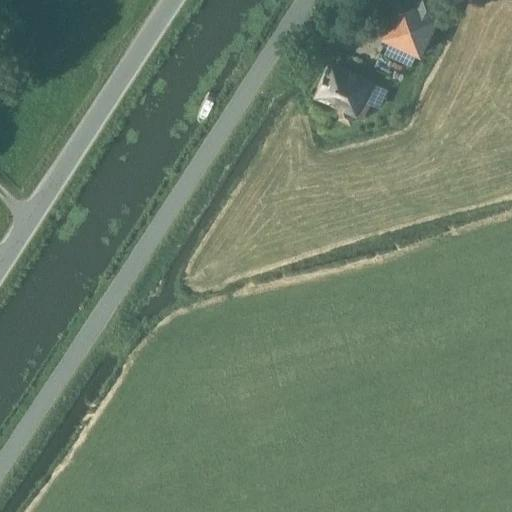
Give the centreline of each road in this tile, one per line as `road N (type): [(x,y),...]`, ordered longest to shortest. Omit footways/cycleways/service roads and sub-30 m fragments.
road 1 (tertiary): [(0,459),(302,0)]
road 2 (unclassified): [(0,261),(173,0)]
